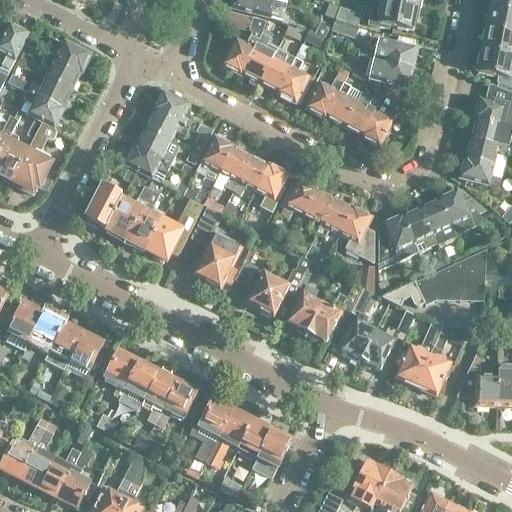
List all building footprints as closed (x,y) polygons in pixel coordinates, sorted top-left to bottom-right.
[(276,0),(233,0),(231,10),(271,20),(284,24),(289,3),(276,0)] [(368,26),(385,30),(386,27),(413,33),(415,22),(417,22),(420,11),(384,4),(382,3),(373,0),(368,26)] [(372,0),(373,0),(382,3),(384,4),(420,11),(421,0),(372,0)] [(511,0),(491,0),(490,8),(492,9),(491,10),(511,13),(511,0)] [(329,6),(324,18),(334,22),(339,10),(329,6)] [(339,10),(334,22),(344,26),(349,14),(339,10)] [(489,20),(487,20),(485,31),(511,36),(511,13),(491,10),(489,20)] [(248,36),(252,20),(228,14),(224,30),(247,36),(248,36)] [(242,44),(235,41),(222,68),(240,78),(259,43),(262,36),(258,34),(262,23),(252,20),(248,36),(247,36),(242,44)] [(353,44),(358,31),(344,26),(334,22),(331,30),(330,35),(353,44)] [(9,26),(0,44),(0,56),(6,59),(1,67),(10,72),(15,64),(29,36),(9,26)] [(302,35),(289,28),(285,37),(297,43),(302,35)] [(511,36),(485,31),(482,47),(484,47),(483,53),(511,58),(511,36)] [(305,43),(320,50),(325,41),(310,33),(305,43)] [(259,43),(240,78),(241,78),(242,77),(260,86),(273,60),(278,50),(268,45),(271,40),(262,36),(259,43)] [(337,43),(330,39),(327,45),(334,49),(337,43)] [(379,40),(374,61),(413,71),(418,50),(390,43),(391,42),(388,41),(388,42),(379,40)] [(30,43),(27,50),(36,55),(40,48),(30,43)] [(50,49),(45,59),(81,77),(92,56),(65,43),(62,50),(60,50),(59,53),(50,49)] [(310,50),(303,46),(299,53),(307,57),(310,50)] [(36,55),(27,50),(23,56),(33,61),(36,55)] [(260,86),(278,95),(296,61),(287,56),(288,55),(278,50),(273,60),(260,86)] [(483,54),(480,54),(478,66),(480,66),(478,75),(498,79),(497,85),(511,91),(511,58),(483,53),(483,54)] [(49,72),(44,81),(72,96),(81,77),(45,59),(41,68),(49,72)] [(296,61),(278,95),(277,96),(296,106),(310,79),(300,74),(304,65),(296,61)] [(413,71),(374,61),(369,81),(380,84),(404,90),(408,91),(413,71)] [(320,84),(319,84),(320,84),(306,111),(324,121),(343,85),(349,75),(341,70),(335,81),(330,89),(320,84)] [(8,86),(27,96),(63,114),(72,96),(44,81),(40,90),(32,86),(32,87),(13,77),(8,86)] [(357,103),(344,129),(361,138),(361,139),(362,140),(380,104),(383,99),(386,90),(403,94),(404,90),(380,84),(372,100),(367,108),(357,103)] [(325,121),(326,120),(344,129),(357,103),(348,98),(352,90),(343,85),(324,121),(325,121)] [(477,122),(511,130),(511,95),(490,86),(486,102),(480,101),(475,122),(477,122)] [(383,99),(400,104),(403,94),(386,90),(383,99)] [(190,107),(163,94),(153,113),(155,113),(189,131),(193,123),(185,118),(191,107),(190,106),(190,107)] [(27,96),(25,101),(24,104),(30,108),(26,117),(35,122),(42,125),(42,126),(55,132),(56,131),(55,130),(63,114),(27,96)] [(380,104),(362,140),(380,150),(398,114),(380,104)] [(189,131),(155,113),(146,131),(172,144),(177,135),(185,139),(189,131)] [(0,135),(0,157),(12,135),(18,123),(10,118),(0,136),(0,135)] [(34,140),(42,125),(35,122),(27,137),(34,140)] [(511,130),(477,122),(472,142),(509,150),(510,150),(511,144),(511,130)] [(196,134),(209,140),(214,132),(201,125),(196,134)] [(42,126),(29,151),(11,184),(16,186),(14,188),(33,198),(38,189),(39,190),(41,186),(48,190),(54,178),(47,174),(51,166),(53,167),(55,164),(50,161),(51,159),(36,152),(43,139),(53,144),(58,134),(55,132),(42,126)] [(172,145),(146,131),(137,149),(171,167),(175,159),(167,155),(172,145)] [(12,135),(0,157),(0,177),(1,178),(1,181),(6,184),(9,183),(11,184),(29,151),(17,144),(19,139),(12,135)] [(199,159),(209,140),(199,136),(190,154),(199,159)] [(201,165),(196,174),(214,184),(215,183),(233,147),(215,138),(201,165),(200,164),(200,165),(201,165)] [(466,161),(465,162),(503,171),(509,150),(472,142),(467,161),(466,161)] [(234,148),(233,147),(215,183),(225,188),(224,189),(233,193),(251,158),(233,149),(234,148)] [(161,186),(171,167),(135,149),(125,168),(136,174),(152,183),(161,186)] [(251,158),(233,193),(241,197),(246,189),(255,194),(269,166),(268,168),(251,158)] [(503,171),(465,162),(461,181),(498,190),(503,171)] [(190,178),(190,177),(194,171),(184,166),(181,173),(190,178)] [(269,166),(255,194),(265,199),(250,227),(263,234),(273,214),(270,212),(288,176),(269,166)] [(136,174),(125,168),(124,168),(123,167),(117,177),(131,184),(136,174)] [(183,198),(188,188),(190,186),(180,181),(174,193),(183,198)] [(147,190),(152,193),(154,193),(158,186),(154,183),(152,183),(151,182),(147,190)] [(317,191),(299,182),(296,188),(285,209),(284,211),(280,218),(289,223),(293,214),(303,219),(317,191)] [(105,231),(122,199),(125,194),(105,184),(102,190),(86,221),(88,222),(87,224),(97,229),(98,227),(105,231)] [(291,186),(279,209),(284,211),(285,209),(296,188),(291,186)] [(122,199),(105,231),(108,232),(107,235),(116,240),(117,237),(126,242),(143,209),(152,193),(147,190),(144,188),(134,205),(122,199)] [(188,188),(183,198),(191,202),(196,193),(188,188)] [(313,224),(309,232),(317,237),(334,202),(317,193),(318,192),(317,191),(303,219),(313,224)] [(458,192),(439,201),(452,229),(457,238),(483,226),(479,215),(486,211),(470,198),(462,202),(458,192)] [(143,209),(126,242),(134,246),(133,248),(143,254),(144,251),(146,252),(163,220),(151,214),(160,197),(154,193),(152,193),(143,209)] [(207,210),(220,217),(225,208),(206,199),(202,207),(207,210)] [(437,247),(457,238),(452,229),(439,201),(439,203),(421,211),(437,247)] [(317,237),(325,241),(330,232),(339,237),(353,212),(334,202),(317,237)] [(223,213),(231,217),(236,208),(228,204),(223,213)] [(511,207),(501,219),(509,226),(511,222),(511,207)] [(191,241),(207,249),(208,250),(194,278),(207,284),(208,287),(213,290),(216,289),(219,291),(224,280),(228,282),(228,280),(234,282),(241,269),(236,266),(239,259),(245,248),(215,233),(223,218),(220,217),(207,210),(191,241)] [(353,212),(339,237),(349,243),(345,251),(373,266),(375,265),(375,235),(368,231),(367,231),(372,220),(353,210),(353,212)] [(424,242),(428,251),(437,247),(421,211),(403,219),(402,218),(414,246),(424,242)] [(404,251),(414,246),(402,218),(383,227),(385,231),(378,234),(378,273),(408,259),(404,251)] [(163,220),(146,252),(154,257),(153,259),(163,264),(164,262),(166,263),(182,232),(185,234),(186,232),(163,220)] [(300,253),(306,256),(311,247),(305,244),(304,245),(292,239),(288,247),(300,253)] [(318,250),(311,247),(306,256),(313,260),(318,250)] [(499,247),(487,252),(490,260),(502,255),(499,247)] [(461,273),(473,273),(472,295),(471,304),(482,305),(485,252),(461,264),(461,273)] [(261,312),(260,314),(269,319),(270,317),(273,318),(286,294),(290,296),(308,263),(298,258),(284,285),(264,275),(248,306),(261,312)] [(445,261),(436,266),(440,274),(446,272),(448,270),(449,270),(447,265),(445,261)] [(241,269),(234,282),(245,288),(255,270),(243,264),(241,269)] [(459,304),(461,264),(449,270),(448,304),(459,304)] [(375,296),(375,269),(361,269),(359,289),(375,296)] [(440,274),(437,276),(436,292),(436,303),(448,304),(449,270),(448,270),(446,272),(440,274)] [(287,326),(296,330),(296,333),(303,336),(305,335),(307,336),(323,306),(314,301),(318,293),(307,288),(314,276),(304,271),(295,287),(305,292),(287,326)] [(473,273),(461,273),(459,304),(471,304),(473,273)] [(436,292),(437,276),(425,282),(416,286),(423,302),(422,303),(424,309),(436,303),(436,292)] [(315,343),(317,341),(326,346),(344,311),(351,315),(363,291),(353,286),(347,298),(339,294),(335,302),(331,310),(323,306),(307,336),(309,337),(309,339),(315,343)] [(416,286),(382,300),(400,310),(404,303),(410,299),(414,307),(418,309),(422,303),(423,302),(416,286)] [(375,295),(382,300),(387,293),(379,288),(375,295)] [(359,319),(357,323),(342,353),(351,358),(351,361),(357,364),(359,362),(361,364),(377,334),(367,329),(372,320),(364,317),(367,312),(369,313),(377,297),(375,296),(363,291),(351,315),(359,319)] [(2,308),(8,297),(0,292),(0,326),(3,328),(11,313),(2,308)] [(511,293),(497,293),(497,301),(508,301),(508,306),(511,306),(511,293)] [(11,332),(10,335),(5,345),(25,355),(30,345),(44,316),(25,306),(19,317),(11,313),(3,328),(11,332)] [(377,334),(361,364),(363,364),(363,367),(369,370),(371,369),(380,374),(397,340),(405,343),(416,318),(406,313),(396,334),(389,331),(385,338),(377,334)] [(44,316),(30,345),(49,355),(64,326),(44,316)] [(406,356),(400,353),(394,366),(401,369),(395,381),(415,390),(418,384),(419,385),(423,376),(420,375),(423,366),(425,367),(441,328),(432,325),(419,351),(410,347),(406,356)] [(68,364),(83,336),(64,326),(49,355),(68,364)] [(466,337),(441,328),(425,367),(423,366),(420,375),(423,376),(419,385),(418,384),(415,390),(436,398),(450,366),(452,367),(453,365),(440,359),(447,342),(462,348),(466,337)] [(88,374),(103,346),(83,336),(68,364),(64,374),(68,376),(70,374),(85,381),(88,374)] [(34,356),(26,352),(21,362),(29,366),(34,356)] [(139,364),(119,354),(111,371),(105,368),(99,380),(105,383),(103,385),(117,392),(113,400),(119,403),(124,393),(139,364)] [(473,363),(472,364),(466,378),(457,400),(476,400),(475,408),(497,409),(498,378),(499,371),(499,368),(491,368),(490,371),(477,371),(478,364),(473,363)] [(158,374),(139,364),(124,393),(144,403),(158,374)] [(178,384),(158,374),(144,403),(155,409),(147,424),(155,428),(178,384)] [(511,378),(498,378),(497,409),(511,409),(511,378)] [(35,383),(29,394),(37,398),(43,387),(35,383)] [(183,423),(197,394),(178,384),(155,428),(164,432),(171,417),(183,423)] [(9,389),(2,386),(0,390),(0,398),(4,401),(9,389)] [(56,389),(49,404),(59,408),(66,394),(56,389)] [(194,429),(190,436),(203,443),(195,459),(205,465),(217,441),(219,441),(234,413),(214,403),(206,418),(201,415),(194,429)] [(217,441),(205,465),(219,472),(223,464),(221,463),(230,447),(238,451),(253,423),(234,413),(219,441),(217,441)] [(95,429),(103,433),(109,421),(101,417),(95,429)] [(0,472),(19,482),(50,423),(42,419),(29,445),(18,439),(15,439),(11,445),(6,443),(0,454),(0,461),(4,463),(0,472)] [(19,482),(38,491),(55,458),(45,453),(49,446),(47,445),(57,427),(50,423),(19,482)] [(109,423),(103,433),(112,438),(117,427),(109,423)] [(253,423),(238,451),(257,461),(265,448),(272,433),(253,423)] [(84,448),(92,432),(85,428),(76,445),(84,448)] [(257,461),(253,471),(272,481),(277,472),(278,470),(279,468),(281,464),(292,443),(289,442),(272,433),(272,434),(265,448),(257,461)] [(135,448),(143,451),(150,439),(142,435),(135,448)] [(143,451),(150,455),(157,442),(150,439),(143,451)] [(57,501),(76,511),(82,500),(89,504),(97,488),(90,484),(90,485),(79,480),(85,466),(87,467),(93,455),(83,449),(81,455),(57,501)] [(38,491),(57,501),(81,455),(72,450),(66,464),(55,458),(38,491)] [(97,488),(89,504),(96,507),(93,511),(117,511),(127,495),(130,488),(142,466),(144,460),(136,456),(118,490),(115,497),(104,491),(97,488)] [(349,482),(345,490),(352,494),(347,502),(344,501),(338,511),(345,511),(346,510),(349,511),(352,511),(355,507),(356,508),(361,498),(375,506),(390,476),(387,475),(384,469),(378,470),(367,464),(356,485),(349,482)] [(127,495),(117,511),(143,511),(131,506),(138,493),(141,486),(144,472),(142,466),(130,488),(127,495)] [(189,472),(186,478),(197,484),(200,478),(189,472)] [(390,476),(375,506),(387,511),(416,511),(422,501),(410,495),(413,488),(403,482),(399,477),(393,478),(390,476)] [(223,480),(218,492),(237,501),(241,492),(242,490),(223,480)] [(241,492),(237,501),(256,511),(261,502),(241,492)] [(330,493),(319,511),(338,511),(344,501),(344,500),(330,493)] [(423,511),(446,511),(450,506),(431,497),(423,511)] [(184,511),(193,511),(198,503),(191,500),(184,511)] [(184,511),(187,507),(180,503),(174,511),(184,511)]
